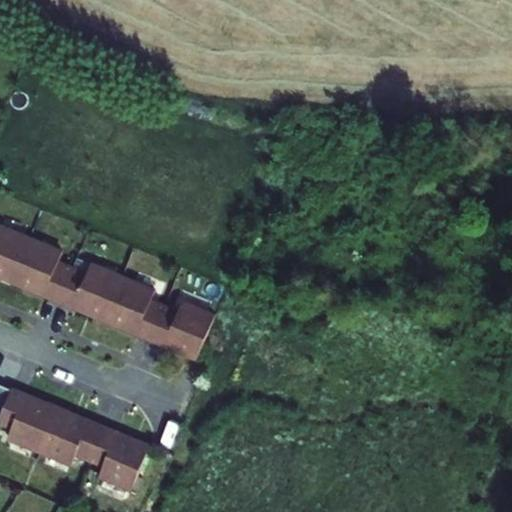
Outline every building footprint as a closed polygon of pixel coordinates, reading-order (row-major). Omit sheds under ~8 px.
[(0,281),(7,285),(25,240),(0,229),(0,281)] [(54,302),(68,268),(54,262),(57,253),(25,240),(7,285),(45,299),(54,302)] [(99,323),(118,278),(86,265),(82,273),(68,268),(54,302),(71,310),(99,323)] [(145,341),(160,306),(146,300),(150,292),(118,278),(99,323),(138,338),(145,341)] [(191,362),(210,317),(177,303),(173,311),(160,306),(145,341),(191,362)] [(35,452),(53,407),(42,403),(25,396),(8,390),(0,407),(0,427),(6,430),(2,438),(35,452)] [(84,463),(98,428),(91,425),(64,414),(53,407),(35,452),(67,466),(70,457),(84,463)] [(127,490),(145,446),(133,441),(117,435),(98,428),(84,463),(97,468),(94,477),(127,490)]
